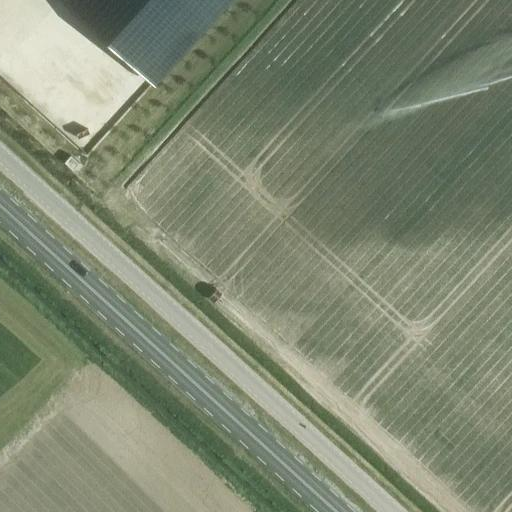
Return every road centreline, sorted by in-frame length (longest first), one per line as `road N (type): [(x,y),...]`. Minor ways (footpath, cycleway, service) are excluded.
road 1 (unclassified): [(391,511),(0,156)]
road 2 (primary): [(334,511),(0,207)]
road 3 (track): [(238,511),(93,375),(0,467)]
